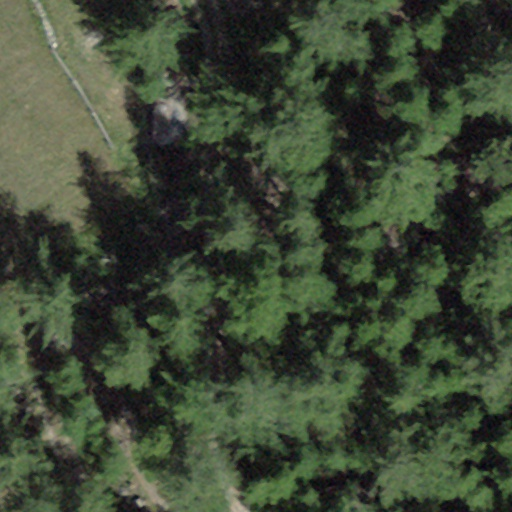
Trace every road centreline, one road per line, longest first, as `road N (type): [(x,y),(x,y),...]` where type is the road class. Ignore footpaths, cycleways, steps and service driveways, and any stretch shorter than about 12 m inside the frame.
road 1 (track): [(189,0),(205,25),(225,231),(236,511)]
road 2 (track): [(171,511),(51,324),(22,307),(85,511)]
